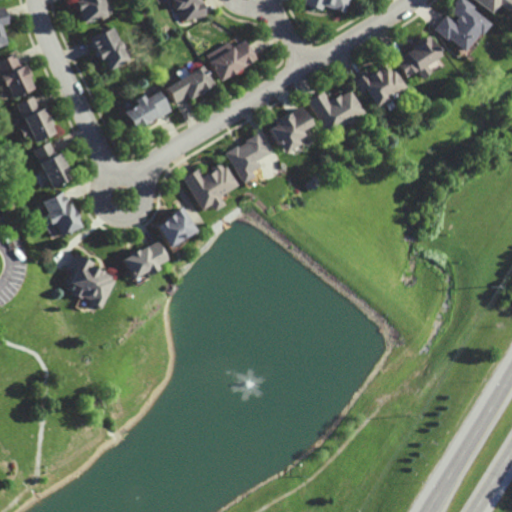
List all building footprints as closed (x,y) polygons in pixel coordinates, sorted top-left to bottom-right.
[(102,15),(79,21),(76,9),(75,9),(72,0),(100,0),(101,4),(100,5),(102,15)] [(199,0),(204,14),(181,20),(178,7),(173,9),(170,0),(199,0)] [(345,0),(342,11),(321,4),(319,9),(301,3),(301,0),(345,0)] [(478,33),(477,32),(462,50),(446,37),(444,39),(431,28),(442,14),(453,23),(455,22),(452,19),(455,16),(447,10),(453,4),(450,2),(451,0),(464,0),(471,6),(469,8),(488,23),(478,33)] [(508,0),(510,1),(503,10),(495,3),(489,12),(473,0),(508,0)] [(116,39),(117,39),(120,46),(119,46),(125,59),(105,68),(99,56),(96,58),(95,56),(94,56),(92,52),(93,51),(92,48),(93,48),(87,36),(109,26),(116,39)] [(428,71),(418,77),(413,68),(401,76),(391,61),(403,53),(402,52),(409,48),(408,46),(414,42),(413,41),(424,34),(438,54),(423,64),(428,71)] [(253,57),(217,80),(205,61),(208,59),(204,54),(226,41),(229,46),(241,39),(253,57)] [(18,66),(21,64),(27,79),(26,80),(30,87),(9,97),(3,84),(1,85),(0,82),(0,57),(12,52),(18,66)] [(388,68),(390,67),(402,86),(371,105),(362,90),(356,93),(347,78),(362,68),(366,74),(372,70),(371,69),(383,61),(388,68)] [(194,95),(193,93),(185,98),(183,95),(172,102),(162,87),(198,64),(210,83),(202,88),(203,90),(194,95)] [(167,110),(154,118),(153,116),(148,119),(148,121),(139,126),(139,124),(131,129),(121,111),(134,103),(132,99),(140,94),(142,98),(155,90),(167,110)] [(359,111),(350,117),(351,118),(342,124),(342,122),(323,133),(303,100),(319,91),(324,99),(329,97),(329,98),(336,94),(337,95),(346,90),(359,111)] [(37,109),(39,107),(43,115),(44,114),(49,124),(47,125),(51,132),(31,141),(14,104),(32,95),(33,97),(32,98),(37,109)] [(307,123),(296,130),(299,134),(292,138),(295,143),(280,152),(265,127),(273,122),(272,121),(273,120),(273,119),(285,112),(286,113),(297,106),(307,123)] [(265,152),(252,159),(256,166),(247,171),(250,175),(239,182),(221,152),(233,145),(234,147),(243,141),(241,140),(253,133),(265,152)] [(53,154),(57,152),(69,177),(49,187),(36,163),(37,162),(31,149),(47,141),(53,154)] [(220,167),(221,166),(233,185),(214,196),(219,204),(209,210),(205,204),(198,209),(179,177),(194,168),(198,175),(205,171),(208,170),(207,167),(217,161),(220,167)] [(65,203),(67,202),(70,210),(71,210),(75,218),(73,219),(77,227),(58,236),(51,222),(46,224),(41,214),(44,213),(38,201),(60,191),(65,203)] [(190,230),(164,246),(151,226),(160,220),(159,219),(167,214),(166,212),(176,206),(190,230)] [(163,259),(151,266),(153,269),(143,275),(141,271),(129,278),(118,260),(126,255),(141,246),(142,247),(153,241),(163,259)] [(93,270),(94,268),(101,271),(100,273),(107,277),(106,279),(111,281),(97,308),(68,293),(72,287),(65,283),(71,271),(66,269),(74,254),(90,262),(88,267),(93,270)]
